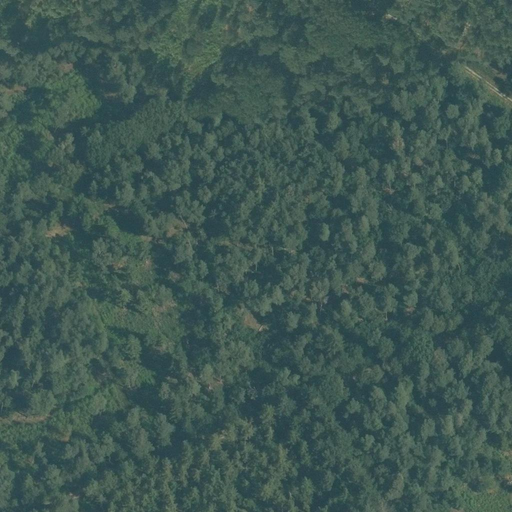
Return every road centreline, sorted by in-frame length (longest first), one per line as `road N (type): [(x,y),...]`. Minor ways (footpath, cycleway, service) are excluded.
road 1 (track): [(30,511),(511,317)]
road 2 (track): [(0,239),(300,55),(372,0)]
road 3 (track): [(162,458),(39,215),(0,173)]
road 4 (track): [(377,0),(511,97)]
road 5 (track): [(314,397),(385,511)]
